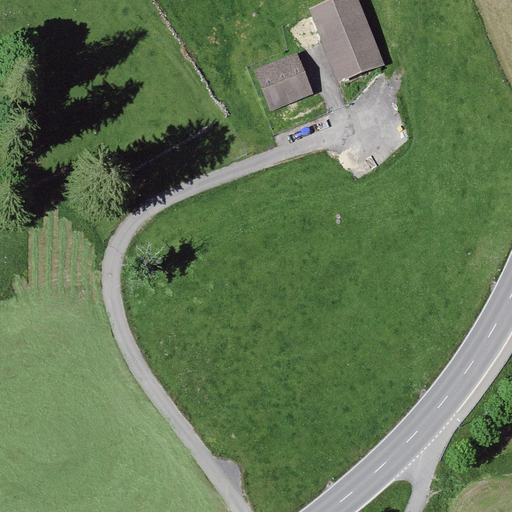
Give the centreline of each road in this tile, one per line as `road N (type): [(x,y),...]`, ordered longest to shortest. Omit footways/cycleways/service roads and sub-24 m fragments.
road 1 (track): [(242,511),(138,365),(116,313),(112,268),(129,231),(161,203),(374,118)]
road 2 (primary): [(326,511),(425,430),(511,300)]
